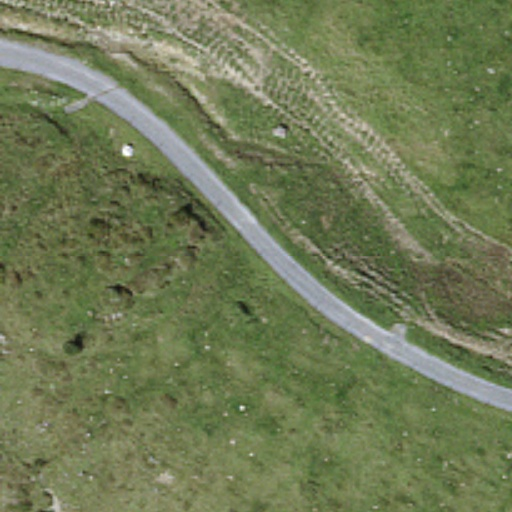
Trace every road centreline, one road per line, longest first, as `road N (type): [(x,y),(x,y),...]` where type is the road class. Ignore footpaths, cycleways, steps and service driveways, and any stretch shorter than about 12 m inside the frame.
road 1 (track): [(511,399),(448,378),(346,322),(208,170),(132,113)]
road 2 (track): [(0,50),(132,113)]
